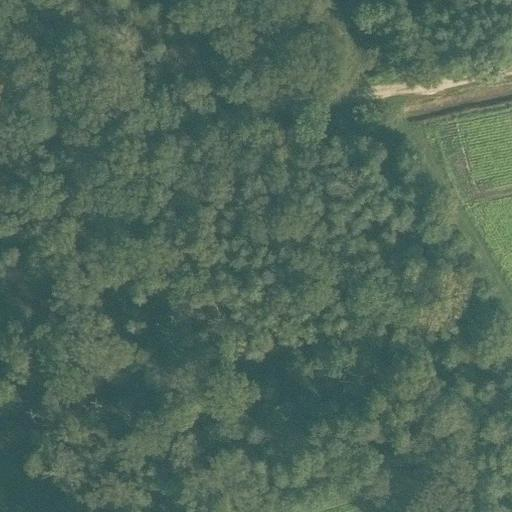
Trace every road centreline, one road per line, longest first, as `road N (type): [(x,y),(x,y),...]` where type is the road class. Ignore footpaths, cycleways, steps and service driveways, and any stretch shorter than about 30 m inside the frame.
road 1 (track): [(367,91),(0,169)]
road 2 (track): [(511,312),(367,91)]
road 3 (track): [(511,61),(367,91)]
